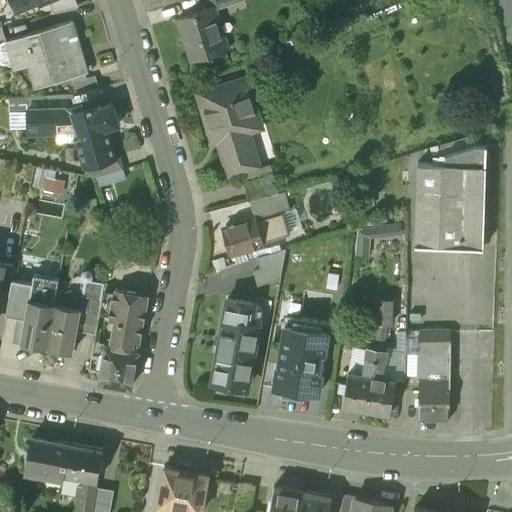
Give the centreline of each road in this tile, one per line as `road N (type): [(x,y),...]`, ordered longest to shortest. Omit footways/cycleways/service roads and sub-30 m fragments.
road 1 (residential): [(152,419),(181,210),(118,0)]
road 2 (tertiary): [(152,419),(398,459),(511,459)]
road 3 (tertiary): [(0,391),(152,419)]
